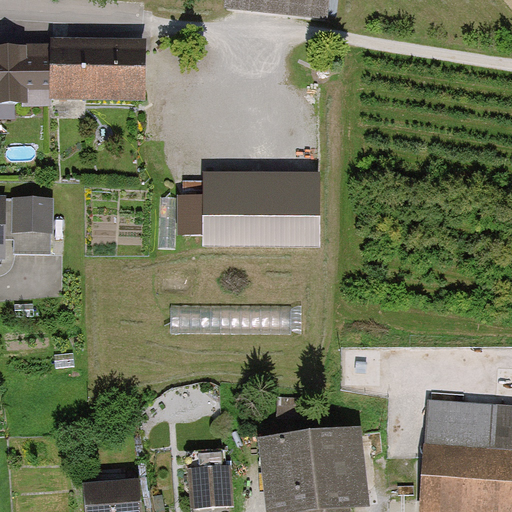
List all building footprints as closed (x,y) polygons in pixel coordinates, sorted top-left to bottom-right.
[(326,0),(224,0),(222,12),(323,26),(326,0)] [(53,41),(53,48),(52,97),(144,99),(145,43),(53,41)] [(53,48),(0,49),(0,103),(52,103),(52,97),(53,48)] [(320,174),(204,173),(204,245),(319,246),(320,174)] [(51,202),(8,200),(6,238),(49,240),(51,202)] [(316,397),(271,398),(271,418),(316,417),(316,397)] [(511,511),(511,404),(429,401),(423,511),(511,511)] [(362,511),(353,432),(251,444),(259,511),(362,511)] [(187,511),(197,511),(230,509),(226,470),(184,474),(187,511)] [(70,511),(131,511),(129,486),(69,490),(70,511)]
